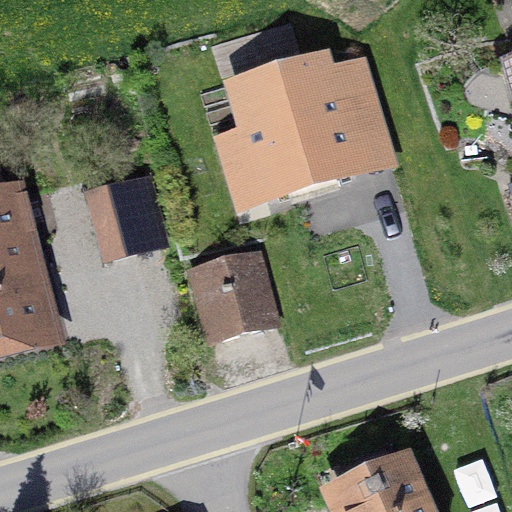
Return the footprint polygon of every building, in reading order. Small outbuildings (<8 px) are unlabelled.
[(240,205),(381,164),(347,49),(235,82),(250,132),(221,140),(240,205)] [(0,365),(89,338),(37,170),(15,177),(0,129),(0,365)] [(90,210),(107,274),(170,258),(154,193),(90,210)] [(275,247),(204,267),(226,347),(298,327),(275,247)] [(448,511),(422,448),(335,485),(346,511),(448,511)]
